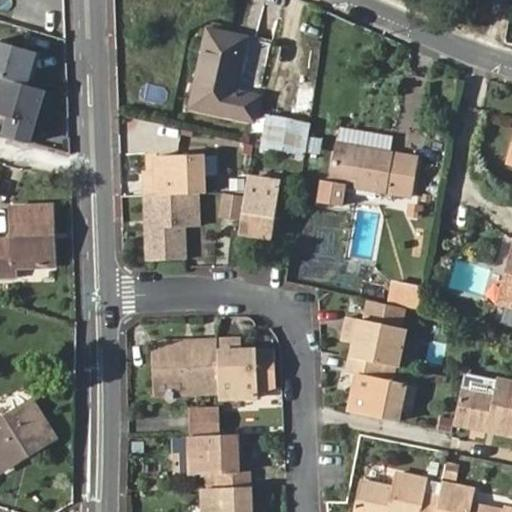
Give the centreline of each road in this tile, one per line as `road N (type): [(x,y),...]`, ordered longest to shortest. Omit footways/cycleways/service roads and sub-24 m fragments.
road 1 (residential): [(305,511),(305,329),(285,300),(109,296)]
road 2 (tertiary): [(98,0),(109,296)]
road 3 (tertiary): [(109,296),(105,511)]
road 4 (residential): [(511,61),(361,0)]
